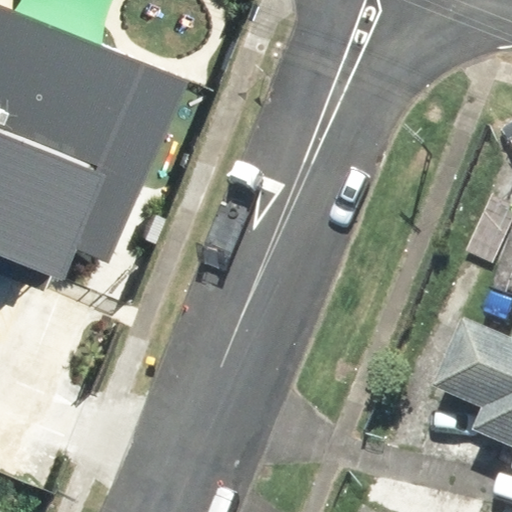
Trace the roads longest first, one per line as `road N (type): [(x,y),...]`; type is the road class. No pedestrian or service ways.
road 1 (residential): [(170,511),(279,241)]
road 2 (residential): [(419,0),(353,135),(279,241)]
road 3 (residential): [(279,241),(296,110),(335,0)]
